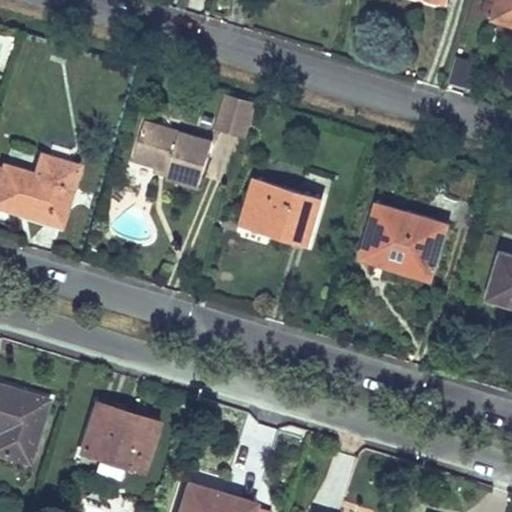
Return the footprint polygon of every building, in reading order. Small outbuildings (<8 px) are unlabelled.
[(511,0),(499,0),(494,18),(511,22),(511,0)] [(479,63),(457,56),(449,82),(471,89),(479,63)] [(218,125),(245,134),(255,102),(228,94),(218,125)] [(169,170),(167,177),(199,187),(213,141),(146,120),(134,160),(157,167),(169,170)] [(0,202),(28,211),(27,215),(61,225),(79,166),(41,154),(34,175),(3,165),(2,168),(0,166),(0,202)] [(155,174),(167,177),(169,170),(157,167),(155,174)] [(243,223),(308,243),(322,199),(256,179),(243,223)] [(410,273),(433,279),(449,223),(378,201),(364,246),(414,261),(410,273)] [(0,206),(27,215),(28,211),(0,202),(0,206)] [(511,253),(502,250),(488,297),(511,304),(511,253)] [(0,379),(0,454),(32,464),(53,395),(0,379)] [(130,415),(132,408),(96,397),(79,451),(100,458),(125,466),(146,473),(161,425),(130,415)] [(163,418),(132,408),(130,415),(161,425),(163,418)] [(121,479),(125,466),(100,458),(96,471),(121,479)] [(261,499),(188,476),(176,511),(272,511),(273,510),(259,506),(261,499)]
